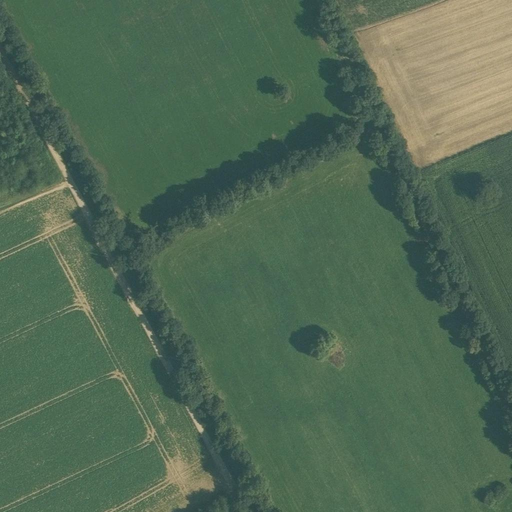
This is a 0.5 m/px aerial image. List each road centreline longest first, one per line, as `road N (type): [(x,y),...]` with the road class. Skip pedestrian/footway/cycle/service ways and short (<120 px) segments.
road 1 (track): [(246,511),(0,48)]
road 2 (track): [(318,0),(511,406)]
